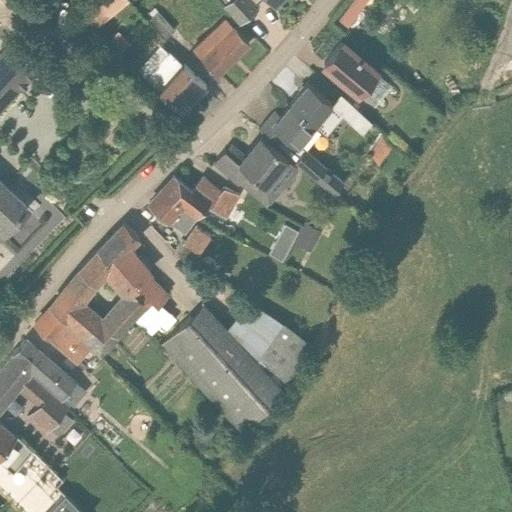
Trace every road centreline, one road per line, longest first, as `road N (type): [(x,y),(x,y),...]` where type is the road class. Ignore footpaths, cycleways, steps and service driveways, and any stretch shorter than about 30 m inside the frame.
road 1 (residential): [(0,349),(91,237),(254,86),(330,0)]
road 2 (track): [(187,148),(66,43),(65,0)]
